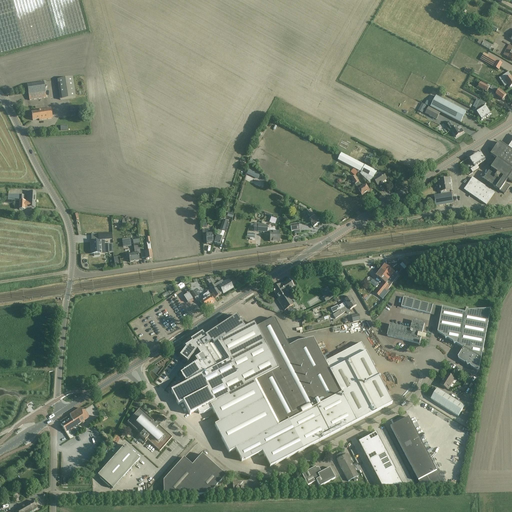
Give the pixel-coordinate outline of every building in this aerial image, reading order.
[(0,0),(0,54),(24,48),(86,30),(78,0),(0,0)] [(492,46),(484,41),(482,46),(490,50),(492,46)] [(511,47),(509,45),(503,55),(511,60),(511,47)] [(484,54),(480,59),(486,63),(485,64),(489,66),(493,59),(489,57),(484,54)] [(498,62),(494,69),(499,71),(503,65),(498,62)] [(511,86),(511,78),(508,73),(502,76),(505,80),(503,81),(503,83),(505,85),(506,86),(508,84),(510,88),(511,86)] [(72,78),(57,80),(60,100),(76,98),(72,78)] [(46,82),(32,84),(27,85),(29,101),(46,98),(44,85),(46,85),(46,82)] [(481,83),(479,88),(488,92),(489,89),(490,88),(487,86),(481,83)] [(499,90),(492,87),(491,90),(497,93),(496,95),(502,101),(506,96),(499,90)] [(425,106),(428,107),(439,113),(460,123),(466,112),(436,97),(432,105),(427,102),(425,106)] [(486,104),(480,101),(474,113),(478,116),(482,121),(486,118),(485,117),(486,117),(487,117),(491,115),(485,106),(486,104)] [(436,119),(439,113),(428,107),(425,113),(436,119)] [(36,112),(32,113),(31,113),(32,121),(39,120),(39,121),(52,119),(51,109),(36,111),(36,112)] [(455,128),(451,122),(445,126),(449,132),(451,130),(456,137),(464,132),(460,127),(457,129),(456,128),(455,128)] [(511,151),(508,149),(499,143),(491,155),(498,160),(492,169),(504,178),(502,182),(489,173),(488,175),(484,180),(504,194),(510,187),(505,184),(508,181),(511,183),(511,151)] [(469,159),(470,160),(475,167),(471,170),(472,172),(479,168),(478,166),(485,161),(479,153),(469,159)] [(377,172),(353,160),(342,154),(338,161),(358,171),(357,172),(369,183),(373,179),(377,172)] [(367,155),(364,162),(369,164),(372,158),(367,155)] [(249,171),(247,174),(258,179),(259,176),(257,175),(258,172),(250,168),(249,171)] [(383,178),(381,175),(377,172),(373,179),(378,186),(387,180),(385,176),(383,178)] [(353,181),(362,196),(369,191),(365,185),(362,188),(358,183),(359,182),(355,177),(352,179),(353,181)] [(473,178),(464,190),(486,205),(495,193),(473,178)] [(452,194),(449,179),(439,181),(441,195),(452,194)] [(27,192),(27,202),(35,202),(35,193),(27,192)] [(453,204),(452,194),(441,195),(434,197),(436,207),(453,204)] [(20,201),(19,207),(19,210),(25,210),(25,208),(35,208),(35,202),(27,202),(24,202),(20,201)] [(309,220),(313,228),(319,224),(311,211),(308,214),(311,219),(309,220)] [(222,231),(225,232),(228,222),(222,221),(219,230),(222,231)] [(254,223),(254,232),(267,233),(267,229),(267,226),(262,226),(262,224),(254,223)] [(299,230),(298,224),(290,225),(291,232),(299,230)] [(267,233),(270,233),(270,242),(279,242),(279,232),(275,232),(275,231),(271,229),(267,229),(267,233)] [(203,236),(206,235),(207,244),(213,243),(212,234),(208,235),(208,230),(202,231),(203,236)] [(218,230),(214,244),(220,245),(222,238),(219,237),(220,234),(221,234),(222,231),(219,230),(218,230)] [(102,254),(101,242),(92,242),(92,249),(91,249),(92,254),(94,254),(94,257),(99,256),(99,254),(102,254)] [(138,253),(129,254),(130,263),(139,261),(138,253)] [(387,275),(391,270),(394,267),(397,265),(396,260),(388,262),(388,265),(390,266),(388,268),(385,266),(381,270),(387,274),(387,275)] [(384,277),(387,274),(381,270),(377,276),(384,282),(375,293),(379,297),(382,293),(384,294),(385,292),(386,292),(390,287),(393,284),(392,284),(384,277)] [(398,276),(391,270),(387,275),(387,274),(384,277),(392,284),(394,281),(398,276)] [(208,281),(210,285),(213,290),(211,292),(215,298),(220,295),(219,294),(214,286),(210,280),(208,281)] [(289,280),(280,286),(280,285),(272,290),(278,299),(277,300),(284,311),(293,306),(285,293),(294,288),(289,280)] [(222,281),(214,286),(219,294),(222,292),(223,294),(233,288),(229,281),(223,284),(222,281)] [(203,296),(205,299),(200,302),(202,305),(204,304),(206,308),(214,302),(210,296),(210,295),(208,292),(203,296)] [(189,293),(183,297),(187,303),(193,299),(189,293)] [(328,295),(329,296),(329,297),(324,300),(326,303),(334,297),(331,293),(328,295)] [(350,297),(343,302),(344,303),(338,307),(337,306),(331,309),(333,313),(339,310),(339,311),(340,311),(353,302),(350,297)] [(404,298),(402,308),(431,315),(433,305),(404,298)] [(356,306),(353,302),(340,311),(339,311),(332,315),(335,319),(346,312),(347,314),(349,314),(350,313),(351,311),(350,310),(356,306)] [(443,308),(440,321),(433,319),(431,328),(429,327),(428,333),(430,333),(429,340),(436,342),(436,340),(458,354),(451,365),(477,381),(491,310),(466,311),(466,313),(443,308)] [(392,405),(360,344),(333,358),(336,363),(327,367),(313,339),(298,343),(289,347),(275,320),(273,320),(269,322),(267,323),(257,328),(254,324),(245,328),(238,318),(213,334),(214,335),(213,336),(207,340),(202,333),(190,340),(192,343),(186,347),(185,347),(185,348),(185,349),(179,357),(187,363),(197,351),(200,356),(194,359),(199,367),(198,367),(204,376),(213,370),(227,396),(210,405),(219,424),(215,426),(229,453),(236,450),(242,462),(261,451),(270,469),(382,410),(392,405)] [(391,326),(388,337),(421,344),(425,324),(413,321),(411,330),(391,326)] [(455,379),(447,374),(442,382),(444,382),(441,386),(448,390),(455,379)] [(170,401),(173,397),(180,390),(175,385),(168,392),(171,394),(167,398),(170,401)] [(431,400),(447,410),(458,417),(465,407),(437,389),(436,391),(434,390),(432,390),(428,397),(431,399),(431,400)] [(198,405),(180,390),(173,397),(191,413),(198,405)] [(90,418),(85,410),(84,410),(82,412),(80,409),(70,415),(71,419),(61,425),(66,433),(69,431),(72,436),(81,430),(78,425),(90,418)] [(153,421),(141,410),(140,409),(127,423),(141,435),(139,436),(145,441),(146,440),(160,452),(172,438),(158,426),(157,427),(156,426),(156,425),(155,423),(154,424),(152,423),(153,421)] [(391,428),(421,486),(444,486),(409,418),(391,428)] [(376,433),(358,442),(381,487),(404,486),(376,433)] [(98,476),(113,489),(140,459),(125,446),(98,476)] [(337,460),(348,482),(358,477),(347,454),(345,455),(344,452),(337,456),(338,459),(337,460)] [(163,481),(164,496),(208,495),(226,476),(202,455),(192,466),(184,458),(163,481)] [(264,462),(258,467),(262,473),(268,468),(264,462)] [(319,487),(335,479),(330,468),(319,474),(315,467),(302,474),(308,486),(316,481),(319,487)] [(233,494),(249,494),(242,487),(241,488),(239,487),(243,482),(232,483),(233,494)] [(14,511),(30,511),(37,508),(33,502),(29,504),(28,503),(14,511)]
